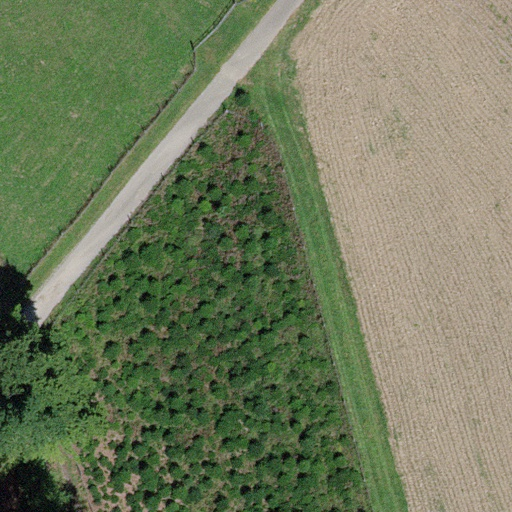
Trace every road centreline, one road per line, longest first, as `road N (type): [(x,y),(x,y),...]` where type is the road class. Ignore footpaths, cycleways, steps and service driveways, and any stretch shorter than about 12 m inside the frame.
road 1 (track): [(0,357),(275,0)]
road 2 (track): [(21,333),(69,511)]
